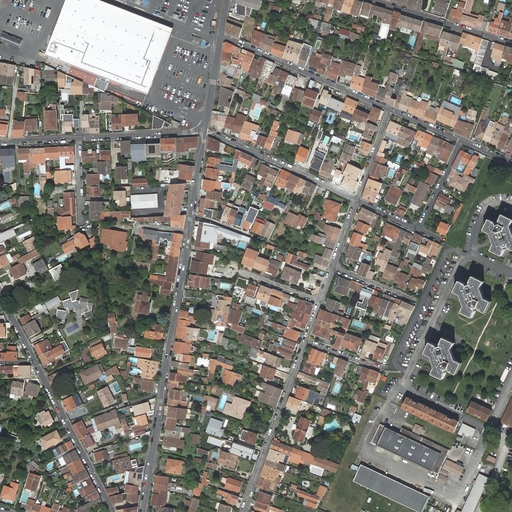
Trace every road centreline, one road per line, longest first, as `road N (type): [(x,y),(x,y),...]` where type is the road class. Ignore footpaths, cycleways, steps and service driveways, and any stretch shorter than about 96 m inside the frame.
road 1 (residential): [(143,511),(188,232)]
road 2 (residential): [(220,37),(390,110)]
road 3 (residential): [(306,342),(243,511)]
road 4 (residential): [(35,360),(112,511)]
road 5 (residential): [(357,200),(205,131)]
road 6 (residential): [(511,44),(369,0)]
road 7 (residential): [(205,131),(77,138)]
